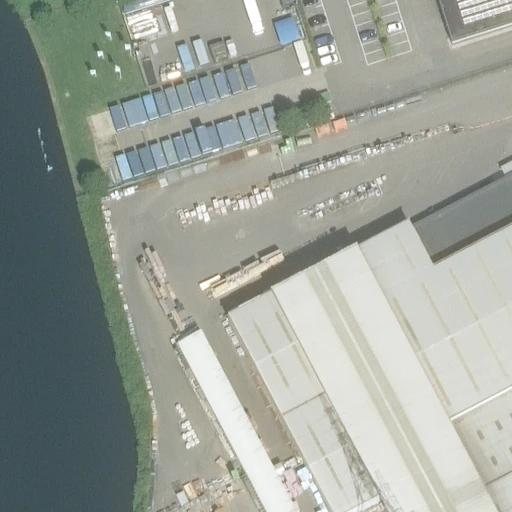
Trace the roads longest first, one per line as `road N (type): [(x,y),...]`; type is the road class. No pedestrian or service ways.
road 1 (unknown): [(511,91),(128,216),(123,238),(133,280)]
road 2 (unknown): [(133,280),(169,511)]
road 3 (unknown): [(302,226),(422,186),(511,128)]
road 4 (unknown): [(133,280),(302,226)]
road 5 (unknown): [(433,55),(362,73),(349,63),(327,0)]
